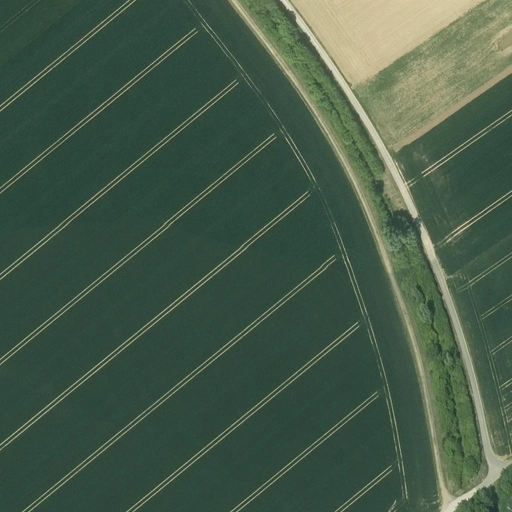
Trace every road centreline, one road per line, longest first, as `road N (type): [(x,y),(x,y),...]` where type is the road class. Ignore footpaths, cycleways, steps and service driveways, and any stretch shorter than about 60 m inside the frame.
road 1 (track): [(233,0),(300,86),(366,207),(407,324),(448,511)]
road 2 (track): [(282,0),(391,166),(422,234),(458,329),(494,477)]
